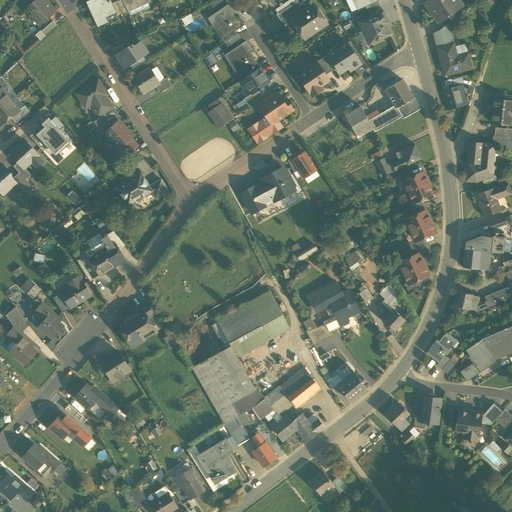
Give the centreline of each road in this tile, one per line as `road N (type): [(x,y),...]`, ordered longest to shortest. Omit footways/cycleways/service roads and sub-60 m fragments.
road 1 (residential): [(192,204),(0,449)]
road 2 (residential): [(63,0),(192,204)]
road 3 (tertiary): [(397,377),(434,310),(448,254),(450,166)]
road 4 (tertiary): [(231,511),(397,377)]
road 5 (residential): [(314,119),(192,204)]
road 6 (residential): [(450,166),(491,43)]
road 7 (residential): [(419,50),(314,119)]
road 8 (tertiary): [(450,166),(419,50)]
